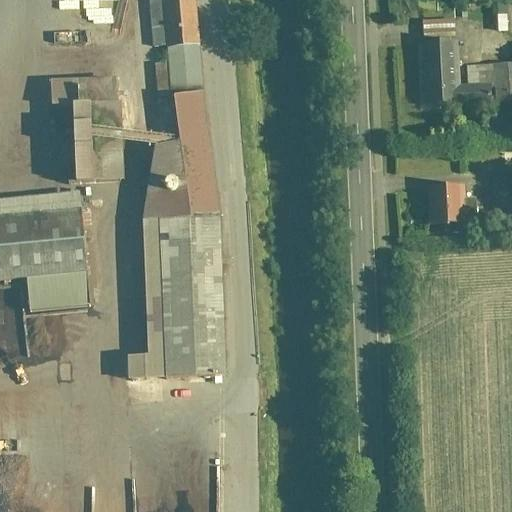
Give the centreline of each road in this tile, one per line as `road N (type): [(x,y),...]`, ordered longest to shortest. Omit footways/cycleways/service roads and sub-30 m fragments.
road 1 (unclassified): [(213,0),(238,277),(243,511)]
road 2 (tertiary): [(370,511),(349,0)]
